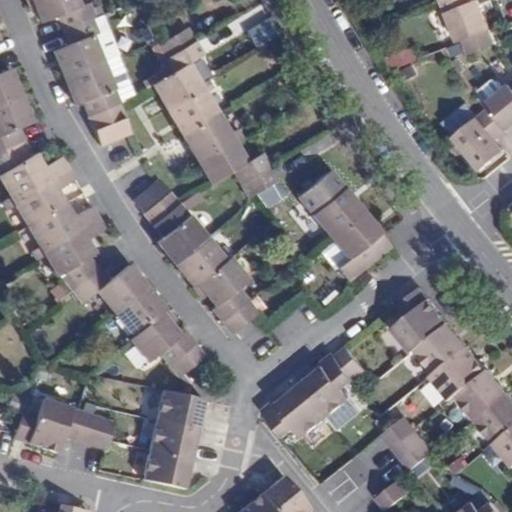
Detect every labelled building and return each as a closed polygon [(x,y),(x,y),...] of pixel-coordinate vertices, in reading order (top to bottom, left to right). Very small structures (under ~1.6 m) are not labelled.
[(92,4),(84,8),(80,0),(25,0),(31,14),(37,13),(41,24),(58,18),(64,32),(97,19),(92,4)] [(440,0),(458,43),(464,40),(491,29),(480,0),(478,0),(475,2),(474,0),(440,0)] [(120,58),(121,57),(108,26),(100,28),(97,19),(64,32),(69,46),(54,53),(65,81),(104,64),(120,58)] [(20,131),(33,125),(28,108),(13,70),(1,74),(0,72),(0,27),(1,27),(0,24),(0,182),(56,279),(59,277),(82,303),(96,293),(132,337),(127,343),(147,364),(158,356),(178,378),(206,357),(185,332),(182,335),(173,326),(176,323),(130,264),(110,281),(90,259),(96,255),(89,240),(106,230),(93,207),(74,216),(59,189),(77,179),(63,156),(46,167),(37,153),(31,156),(20,131)] [(189,28),(158,45),(172,73),(152,86),(208,187),(232,174),(248,200),(279,181),(263,154),(248,162),(238,143),(246,138),(240,128),(231,133),(207,92),(216,88),(211,79),(202,83),(191,63),(204,55),(189,28)] [(491,29),(464,40),(470,55),(497,44),(491,29)] [(135,97),(120,58),(104,64),(115,92),(121,106),(135,97)] [(83,104),(115,92),(104,64),(65,81),(75,107),(83,104)] [(493,81),(477,94),(486,104),(505,87),(500,81),(493,81)] [(489,108),(509,132),(511,129),(511,85),(510,83),(505,87),(486,104),(489,108)] [(121,106),(115,92),(83,104),(89,119),(121,106)] [(94,132),(126,120),(121,106),(89,119),(94,132)] [(28,108),(33,125),(39,122),(33,107),(28,108)] [(499,139),(509,132),(489,108),(453,137),(482,171),(507,151),(499,139)] [(132,134),(126,120),(94,132),(101,147),(132,134)] [(294,197),(328,238),(364,209),(332,169),(294,197)] [(160,180),(133,200),(162,239),(155,245),(201,300),(205,298),(214,309),(211,313),(230,336),(254,317),(259,314),(241,289),(250,281),(230,256),(227,259),(160,180)] [(338,269),(348,283),(392,249),(382,236),(384,234),(364,209),(328,238),(330,241),(347,262),(338,269)] [(330,241),(316,252),(332,273),(338,269),(347,262),(330,241)] [(449,323),(420,287),(398,306),(408,317),(393,329),(411,354),(416,350),(449,323)] [(468,346),(449,323),(416,350),(434,374),(468,346)] [(487,371),(468,346),(434,374),(431,377),(450,401),(455,396),(487,371)] [(335,356),(355,381),(366,370),(347,347),(335,356)] [(416,350),(411,354),(403,361),(421,384),(431,377),(434,374),(416,350)] [(300,386),(327,419),(351,399),(344,390),(355,381),(335,356),(300,386)] [(475,420),(509,393),(489,369),(487,371),(455,396),(475,420)] [(265,414),(284,438),(295,429),(303,439),(327,419),(300,386),(265,414)] [(204,400),(163,392),(156,422),(197,431),(204,400)] [(495,443),(511,428),(511,397),(509,393),(475,420),(495,443)] [(15,434),(13,439),(57,454),(62,437),(71,409),(42,399),(36,416),(23,410),(15,434)] [(62,437),(76,441),(85,413),(71,409),(62,437)] [(76,441),(90,446),(99,418),(85,413),(76,441)] [(392,427),(382,436),(392,448),(415,429),(407,417),(392,427)] [(90,446),(105,450),(108,442),(114,423),(99,418),(90,446)] [(149,450),(191,460),(197,431),(156,422),(149,450)] [(511,428),(495,443),(511,463),(511,428)] [(415,429),(392,448),(402,459),(424,441),(415,429)] [(402,459),(411,471),(428,457),(434,453),(424,441),(402,459)] [(149,450),(142,481),(184,490),(191,460),(149,450)] [(357,468),(343,463),(338,479),(327,476),(319,500),(333,504),(339,485),(351,488),(357,468)] [(272,511),(306,511),(310,509),(283,477),(260,496),(272,511)] [(387,511),(397,503),(409,494),(400,480),(377,499),(387,511)] [(239,511),(272,511),(260,496),(239,511)] [(460,511),(501,511),(493,502),(481,511),(473,502),(460,511)]
